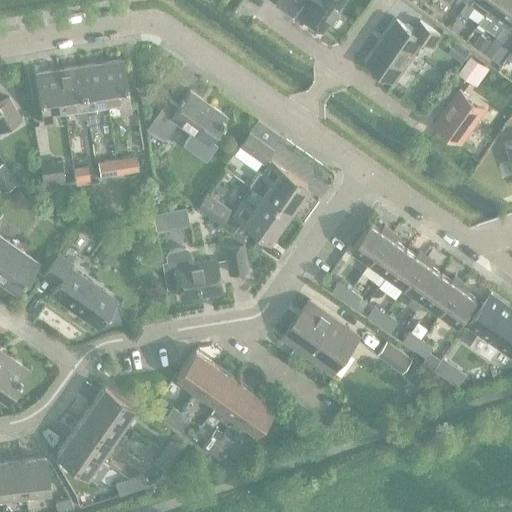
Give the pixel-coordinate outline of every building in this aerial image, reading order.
[(301,0),(305,2),(298,12),(323,29),(342,0),(301,0)] [(487,9),(493,0),(467,0),(461,9),(468,14),(477,2),(487,9)] [(511,10),(511,0),(493,0),(487,9),(479,22),(485,26),(494,14),(505,21),(511,10)] [(511,27),(511,26),(511,10),(505,21),(505,22),(496,34),(492,40),(485,52),(498,60),(508,48),(497,41),(500,37),(503,39),(511,27)] [(456,15),(449,26),(456,31),(464,21),(456,15)] [(367,60),(394,79),(423,36),(433,43),(440,33),(420,19),(413,29),(397,17),(367,60)] [(473,44),(485,52),(492,40),(481,32),(473,44)] [(456,42),(449,52),(462,61),(469,51),(456,42)] [(471,55),(458,73),(465,79),(478,60),(471,55)] [(122,59),(100,63),(106,102),(118,100),(120,112),(129,110),(122,59)] [(78,65),(78,66),(86,117),(88,129),(97,128),(95,115),(94,104),(106,102),(100,63),(78,65)] [(78,66),(57,69),(63,108),(75,106),(77,118),(86,117),(78,66)] [(63,108),(57,69),(35,72),(43,123),(52,121),(51,110),(63,108)] [(460,87),(436,122),(461,140),(470,127),(474,129),(477,127),(480,123),(480,119),(478,117),(485,106),(460,87)] [(152,119),(147,126),(165,138),(169,131),(176,121),(191,132),(184,143),(205,158),(215,144),(209,140),(220,123),(222,124),(224,120),(223,119),(226,115),(189,90),(178,106),(167,98),(152,119)] [(0,129),(20,118),(8,97),(0,101),(0,129)] [(248,132),(239,145),(262,161),(271,148),(281,135),(266,124),(258,119),(248,132)] [(134,156),(114,159),(116,173),(136,170),(134,156)] [(116,173),(114,159),(98,161),(100,175),(116,173)] [(261,193),(261,194),(287,213),(306,185),(270,160),(260,174),(259,173),(250,186),(251,187),(261,193)] [(38,163),(41,183),(63,181),(60,161),(38,163)] [(74,166),(77,184),(90,182),(88,164),(74,166)] [(7,174),(0,178),(0,192),(0,193),(13,185),(7,174)] [(242,200),(232,214),(269,239),(287,213),(261,194),(261,193),(251,187),(242,200)] [(206,192),(197,205),(219,222),(229,208),(206,192)] [(165,211),(151,214),(153,224),(154,228),(168,225),(165,211)] [(225,214),(219,222),(233,231),(239,223),(225,214)] [(353,248),(370,261),(393,231),(385,226),(381,231),(371,224),(353,248)] [(370,261),(388,274),(406,249),(397,242),(400,237),(393,231),(370,261)] [(0,282),(15,293),(36,264),(0,237),(0,282)] [(105,240),(95,254),(108,263),(117,249),(105,240)] [(224,245),(229,274),(249,270),(244,241),(224,245)] [(162,262),(167,287),(178,285),(180,297),(220,289),(214,259),(190,263),(188,250),(184,248),(168,251),(165,254),(167,261),(162,262)] [(380,284),(379,286),(396,298),(404,286),(406,286),(427,257),(419,251),(416,256),(406,249),(388,274),(380,284)] [(50,292),(96,325),(114,300),(69,267),(72,263),(59,253),(43,274),(56,283),(50,292)] [(423,299),(424,299),(441,275),(431,268),(435,262),(427,257),(406,286),(414,292),(407,303),(416,308),(423,299)] [(424,299),(442,313),(463,282),(455,277),(451,282),(441,275),(424,299)] [(333,289),(344,298),(350,289),(339,281),(333,289)] [(463,282),(442,313),(460,325),(477,301),(467,294),(471,288),(463,282)] [(350,289),(344,298),(356,306),(362,298),(350,289)] [(511,311),(490,296),(469,325),(479,332),(471,343),(491,358),(499,346),(510,354),(511,351),(511,311)] [(334,369),(359,335),(309,299),(283,335),(333,371),(334,369)] [(367,314),(379,322),(386,312),(374,304),(367,314)] [(386,312),(379,322),(391,330),(398,321),(386,312)] [(403,338),(415,347),(422,337),(410,329),(403,338)] [(422,337),(415,347),(427,355),(433,345),(422,337)] [(376,353),(403,374),(414,359),(387,339),(376,353)] [(0,395),(7,400),(28,370),(0,349),(0,395)] [(185,389),(193,395),(214,364),(195,351),(182,370),(176,378),(187,385),(185,389)] [(204,397),(216,405),(234,378),(214,364),(193,395),(201,401),(204,397)] [(223,416),(233,423),(252,391),(234,378),(216,405),(226,413),(223,416)] [(104,386),(92,403),(122,424),(134,407),(104,386)] [(252,391),(233,423),(241,429),(244,425),(256,433),(275,406),(252,391)] [(92,403),(81,419),(111,441),(122,424),(92,403)] [(163,418),(172,424),(181,411),(172,406),(163,418)] [(181,411),(172,424),(181,430),(189,417),(181,411)] [(81,419),(69,436),(99,458),(111,441),(81,419)] [(215,427),(211,433),(219,438),(223,432),(215,427)] [(219,438),(211,451),(220,457),(232,438),(223,432),(219,438)] [(203,446),(211,451),(219,438),(211,433),(203,446)] [(99,458),(69,436),(57,454),(87,475),(99,458)] [(171,438),(163,449),(172,456),(180,445),(171,438)] [(172,456),(163,449),(155,461),(164,468),(172,456)] [(46,458),(23,461),(27,498),(36,497),(35,492),(50,490),(46,458)] [(23,461),(0,464),(0,472),(4,496),(16,494),(17,500),(27,498),(23,461)] [(142,472),(132,476),(135,488),(146,484),(142,472)] [(121,479),(115,482),(119,493),(125,491),(135,488),(132,476),(121,479)] [(56,500),(59,511),(73,506),(70,496),(56,500)]
